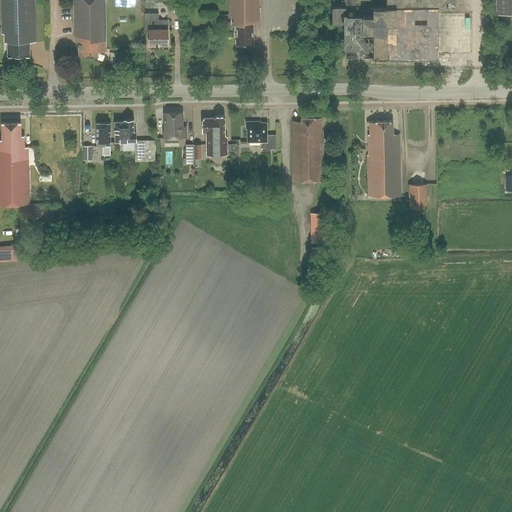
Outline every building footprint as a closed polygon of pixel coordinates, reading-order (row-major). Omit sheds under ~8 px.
[(30,42),(35,42),(34,0),(1,0),(2,34),(5,34),(5,43),(8,43),(8,56),(30,56),(30,42)] [(98,52),(106,52),(105,0),(73,0),(74,36),(76,36),(76,42),(79,42),(79,57),(98,57),(98,52)] [(229,0),(230,16),(232,16),(232,26),(234,26),(234,32),(237,32),(237,45),(253,44),(253,23),(259,23),(259,0),(229,0)] [(454,0),(345,0),(345,8),(333,7),(333,22),(345,22),(345,55),(439,55),(438,4),(455,4),(454,0)] [(511,0),(496,0),(497,14),(511,13),(511,0)] [(149,46),(168,46),(168,20),(159,20),(159,14),(145,14),(145,32),(149,32),(149,46)] [(183,127),(183,123),(182,112),(165,113),(165,129),(164,130),(165,138),(187,137),(186,127),(183,127)] [(207,154),(227,154),(227,137),(225,135),(225,118),(222,115),(217,115),(215,118),(204,118),(202,121),(202,132),(207,132),(207,154)] [(326,180),(325,116),(302,117),(302,120),(295,120),(295,180),(326,180)] [(115,120),(115,129),(115,141),(135,141),(136,160),(155,160),(155,140),(136,140),(136,131),(135,131),(135,119),(124,119),(124,120),(115,120)] [(393,134),(393,121),(370,122),(370,135),(368,135),(369,155),(367,155),(368,197),(401,196),(400,134),(393,134)] [(56,203),(29,204),(28,147),(25,147),(25,136),(21,136),(21,122),(2,123),(2,140),(0,139),(0,204),(24,205),(24,219),(56,219),(56,203)] [(110,142),(110,122),(96,122),(96,146),(103,146),(103,154),(110,154),(110,145),(105,145),(105,143),(105,142),(110,142)] [(276,135),(267,135),(267,123),(254,123),(254,122),(246,122),(246,128),(247,128),(248,142),(263,142),(263,149),(276,149),(276,135)] [(194,164),(194,145),(186,145),(186,158),(183,158),(183,164),(194,164)] [(92,160),(92,146),(84,146),(84,160),(92,160)] [(427,209),(427,184),(409,184),(409,209),(427,209)] [(326,242),(325,213),(311,213),(312,242),(326,242)] [(20,244),(0,245),(0,260),(21,259),(20,244)] [(324,261),(324,247),(312,247),(312,261),(324,261)]
